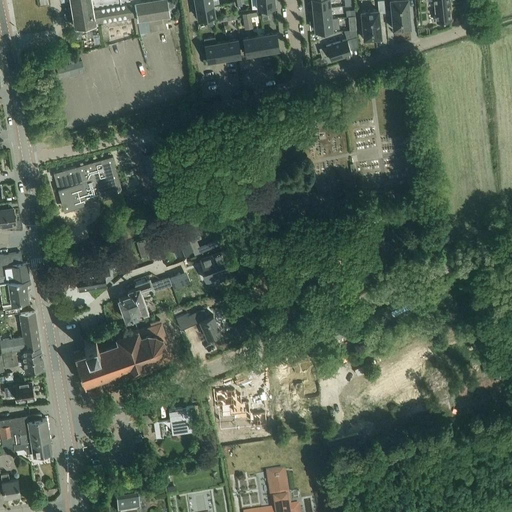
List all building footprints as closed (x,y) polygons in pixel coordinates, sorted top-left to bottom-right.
[(69,0),(74,26),(95,22),(95,19),(136,13),(137,18),(170,13),(169,10),(171,10),(172,9),(173,8),(173,7),(174,6),(174,5),(174,4),(174,3),(174,2),(173,1),(172,0),(69,0)] [(328,0),(312,0),(313,8),(329,7),(328,0)] [(389,0),(393,28),(410,27),(407,0),(389,0)] [(433,0),(436,21),(450,19),(449,3),(450,3),(449,0),(433,0)] [(214,15),(213,5),(196,7),(198,18),(214,15)] [(329,7),(313,8),(314,19),(331,18),(329,7)] [(378,9),(361,10),(363,38),(381,36),(378,9)] [(246,28),(253,26),(251,16),(250,12),(244,13),(246,28)] [(331,18),(314,19),(315,30),(316,30),(332,29),(340,28),(338,17),(331,18)] [(278,48),(276,32),(265,34),(268,50),(278,48)] [(268,50),(265,34),(254,36),(257,52),(268,50)] [(214,35),(204,37),(205,44),(207,60),(218,59),(216,42),(214,35)] [(246,54),(257,52),(254,36),(243,38),(246,54)] [(240,55),(237,38),(226,40),(229,57),(240,55)] [(347,39),(326,45),(329,54),(330,60),(346,55),(346,56),(347,56),(346,55),(348,54),(349,55),(349,54),(351,53),(350,49),(347,39)] [(229,57),(226,40),(216,42),(218,59),(229,57)] [(144,157),(149,176),(188,166),(184,154),(165,159),(165,160),(158,162),(155,154),(144,157)] [(67,186),(61,188),(66,209),(98,200),(123,193),(112,155),(87,162),(89,169),(77,172),(76,166),(62,170),(67,186)] [(0,226),(15,225),(12,208),(3,209),(0,209),(0,226)] [(182,226),(167,233),(177,256),(192,249),(188,240),(182,226)] [(210,241),(204,243),(207,249),(213,246),(210,241)] [(214,281),(231,275),(227,263),(228,263),(223,250),(200,258),(203,266),(205,265),(206,270),(203,271),(205,279),(213,276),(214,281)] [(14,280),(29,277),(27,261),(22,262),(20,251),(0,254),(0,280),(4,281),(14,279),(14,280)] [(87,271),(77,272),(79,290),(106,285),(104,275),(109,274),(107,260),(86,264),(86,265),(89,264),(90,269),(89,269),(88,271),(87,271)] [(0,280),(0,295),(1,304),(29,300),(26,283),(30,282),(29,277),(14,280),(14,279),(4,281),(0,280)] [(148,279),(144,281),(134,284),(135,287),(127,290),(129,294),(118,298),(126,320),(148,312),(141,291),(151,287),(148,279)] [(213,314),(207,317),(203,308),(188,315),(186,312),(175,317),(181,328),(199,320),(207,338),(221,332),(213,314)] [(6,309),(0,309),(0,343),(1,352),(23,349),(40,346),(38,333),(35,310),(25,312),(19,313),(21,327),(11,328),(13,337),(11,338),(10,333),(9,333),(6,309)] [(92,347),(89,339),(84,341),(86,347),(73,351),(86,388),(90,387),(93,395),(103,392),(98,379),(107,376),(108,379),(119,375),(118,372),(127,369),(129,375),(131,374),(131,373),(149,367),(149,368),(151,367),(151,365),(173,357),(159,315),(142,321),(143,324),(131,328),(130,326),(128,326),(128,328),(111,334),(110,332),(108,333),(111,341),(92,347)] [(42,358),(40,348),(40,346),(23,349),(24,353),(22,353),(24,361),(42,358)] [(16,352),(2,354),(4,367),(18,364),(16,352)] [(500,371),(497,357),(482,361),(485,374),(500,371)] [(25,372),(44,369),(42,358),(24,361),(25,372)] [(292,372),(281,373),(284,409),(296,408),(293,382),(303,381),(305,395),(316,394),(313,364),(302,365),(303,376),(292,377),(292,372)] [(31,381),(22,382),(14,384),(14,386),(5,387),(6,395),(15,393),(16,399),(34,396),(31,381)] [(234,388),(215,389),(217,405),(218,404),(221,404),(222,416),(234,415),(234,418),(249,417),(250,424),(267,423),(265,410),(250,412),(249,400),(241,401),(240,393),(235,393),(234,388)] [(198,428),(196,414),(194,405),(168,408),(170,417),(157,419),(160,436),(164,435),(164,432),(198,428)] [(31,442),(50,439),(46,417),(41,418),(40,412),(0,418),(0,442),(1,442),(2,444),(3,444),(31,442)] [(357,432),(327,439),(330,451),(360,443),(357,432)] [(3,444),(4,453),(14,452),(14,449),(26,449),(26,453),(32,452),(33,455),(42,454),(52,452),(50,439),(31,442),(3,444)] [(147,470),(123,475),(125,484),(140,481),(141,486),(150,484),(147,470)] [(19,494),(17,478),(9,479),(8,472),(1,473),(4,496),(19,494)] [(274,510),(264,511),(298,511),(297,507),(298,507),(287,508),(286,501),(288,501),(284,478),(278,479),(278,478),(275,478),(275,479),(269,480),(272,503),(274,503),(275,510),(274,510)] [(139,511),(137,498),(136,499),(137,499),(116,503),(115,502),(116,511),(139,511)]
